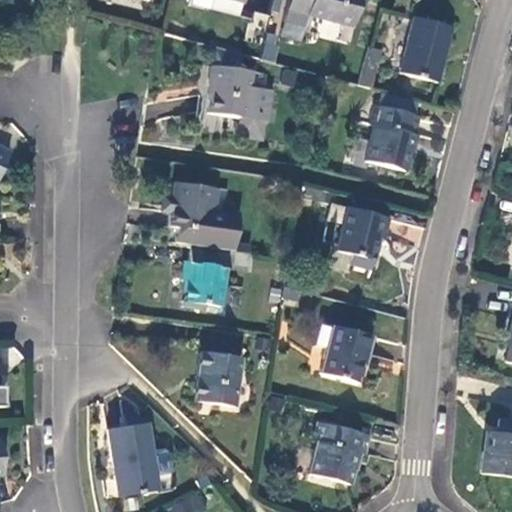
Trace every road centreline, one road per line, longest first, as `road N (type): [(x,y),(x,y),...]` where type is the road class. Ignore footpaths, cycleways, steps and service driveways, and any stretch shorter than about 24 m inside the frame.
road 1 (residential): [(503,0),(437,266),(413,511)]
road 2 (residential): [(71,63),(68,450),(76,511)]
